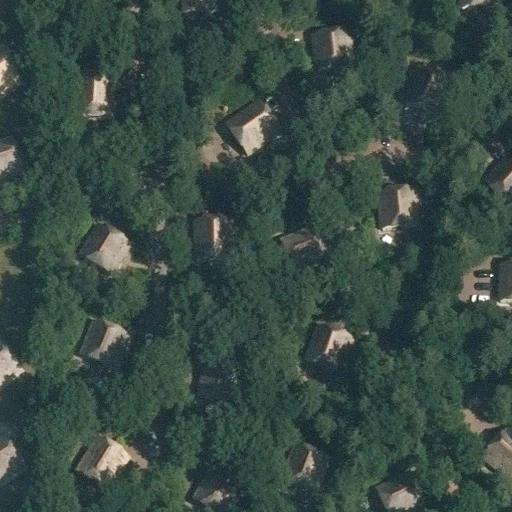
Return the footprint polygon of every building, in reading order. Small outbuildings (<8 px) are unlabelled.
[(219,16),(218,0),(183,0),(184,17),(219,16)] [(460,0),(462,13),(497,8),(495,0),(460,0)] [(313,40),(317,76),(352,72),(348,37),(313,40)] [(0,97),(19,85),(0,56),(0,97)] [(404,108),(437,121),(450,88),(418,75),(404,108)] [(75,120),(110,122),(113,87),(77,84),(75,120)] [(226,130),(247,159),(279,136),(259,107),(226,130)] [(0,147),(0,184),(23,177),(11,143),(0,147)] [(511,165),(508,161),(484,188),(511,212),(511,210),(511,165)] [(378,198),(382,234),(417,230),(414,195),(378,198)] [(195,226),(196,266),(232,265),(231,225),(195,226)] [(80,261),(110,280),(129,249),(98,230),(80,261)] [(280,246),(293,279),(326,266),(313,233),(280,246)] [(500,305),(511,305),(511,270),(501,270),(500,305)] [(94,327),(80,360),(114,373),(127,340),(94,327)] [(306,365),(339,377),(351,343),(318,332),(306,365)] [(0,387),(19,371),(0,348),(0,387)] [(205,366),(198,401),(233,408),(240,373),(205,366)] [(483,462),(511,486),(511,439),(506,435),(483,462)] [(0,442),(0,485),(24,469),(5,439),(0,442)] [(77,477),(107,495),(128,462),(98,443),(77,477)] [(282,485),(316,497),(328,464),(294,451),(282,485)] [(194,505),(206,511),(230,511),(242,492),(211,474),(194,505)] [(421,511),(424,511),(408,479),(376,495),(384,511),(421,511)]
